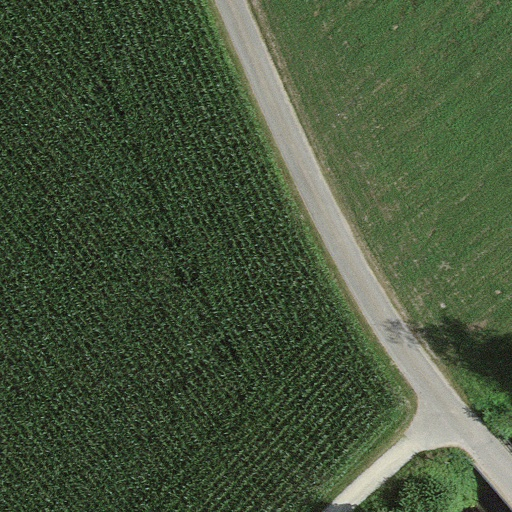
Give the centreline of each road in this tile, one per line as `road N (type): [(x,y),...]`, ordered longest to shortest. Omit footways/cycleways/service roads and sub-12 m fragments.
road 1 (track): [(451,408),(356,267),(302,166),(233,0)]
road 2 (track): [(451,408),(338,511)]
